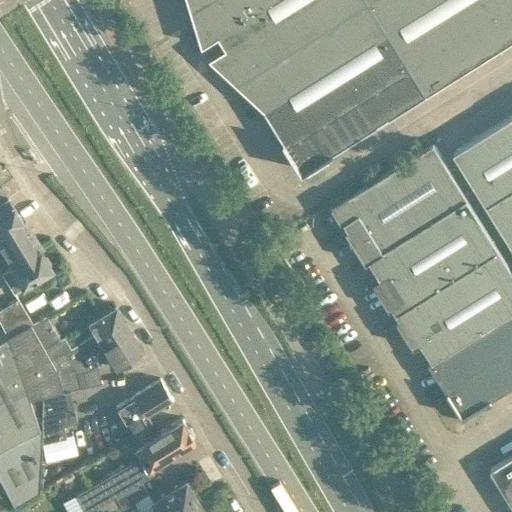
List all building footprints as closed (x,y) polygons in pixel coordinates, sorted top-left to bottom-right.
[(203,42),(220,32),(227,44),(211,54),(238,80),(266,106),(304,167),(511,37),(511,0),(190,0),(192,7),(203,42)] [(511,112),(454,149),(487,201),(511,184),(511,112)] [(366,259),(370,257),(468,195),(433,140),(332,204),(366,259)] [(511,184),(487,201),(511,241),(511,184)] [(373,278),(393,311),(499,245),(468,195),(370,257),(380,274),(373,278)] [(0,254),(34,233),(25,220),(23,221),(9,198),(0,203),(0,254)] [(34,233),(0,254),(0,268),(14,290),(25,284),(28,283),(32,281),(32,279),(52,266),(49,263),(50,260),(47,256),(45,255),(38,245),(40,243),(34,233)] [(421,340),(432,356),(511,306),(511,265),(499,245),(393,311),(414,344),(421,340)] [(18,298),(0,308),(0,320),(3,327),(8,335),(30,323),(32,322),(18,298)] [(58,337),(45,345),(43,346),(56,369),(83,354),(84,355),(91,350),(129,327),(115,304),(88,320),(95,331),(71,346),(64,334),(58,337)] [(511,306),(432,356),(428,359),(455,402),(452,404),(462,419),(477,409),(475,406),(511,383),(511,306)] [(32,322),(30,323),(43,346),(45,345),(58,337),(46,314),(32,322)] [(95,363),(91,350),(84,355),(83,354),(56,369),(43,346),(30,323),(8,335),(0,339),(0,476),(0,477),(7,489),(15,504),(39,490),(40,440),(41,440),(42,421),(43,395),(69,388),(100,381),(95,363)] [(95,363),(110,354),(116,365),(143,350),(134,335),(133,335),(129,327),(91,350),(95,363)] [(173,398),(161,377),(133,394),(132,392),(114,403),(132,434),(151,422),(146,415),(173,398)] [(43,395),(42,421),(41,440),(65,434),(62,422),(76,418),(69,388),(43,395)] [(140,452),(61,501),(68,511),(80,511),(92,505),(93,507),(141,480),(143,479),(154,472),(149,464),(186,442),(194,437),(193,434),(194,431),(191,427),(188,426),(182,416),(165,427),(155,433),(156,435),(143,442),(137,446),(140,452)] [(511,454),(491,467),(511,500),(511,454)] [(71,469),(62,474),(66,481),(75,476),(71,469)] [(156,511),(181,511),(199,501),(193,491),(194,488),(190,482),(187,482),(186,479),(153,499),(159,510),(156,511)] [(141,480),(93,507),(96,511),(105,511),(119,504),(121,507),(131,502),(148,492),(143,483),(141,480)] [(1,495),(0,495),(0,511),(8,511),(12,509),(4,498),(1,495)] [(199,501),(181,511),(208,511),(205,511),(199,501)]
